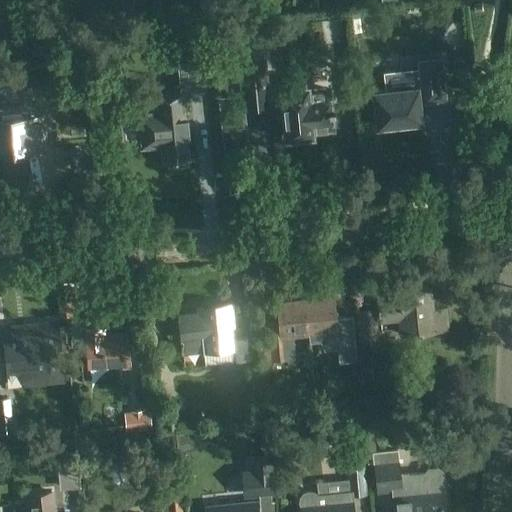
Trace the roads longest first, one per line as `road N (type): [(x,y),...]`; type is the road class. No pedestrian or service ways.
road 1 (residential): [(0,266),(504,221)]
road 2 (residential): [(500,511),(504,221)]
